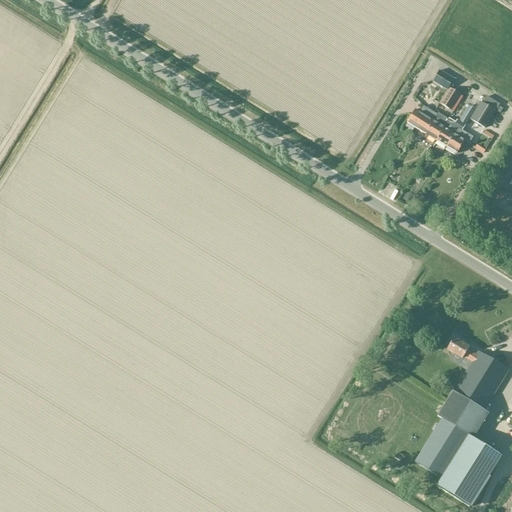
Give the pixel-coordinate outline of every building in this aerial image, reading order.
[(432,83),(446,91),(453,80),(439,71),(432,83)] [(448,89),(439,104),(448,110),(458,95),(448,89)] [(469,120),(476,125),(484,129),(494,112),(480,103),(469,120)] [(463,128),(470,118),(475,109),(468,105),(458,122),(456,121),(454,123),(449,120),(435,141),(445,148),(459,126),(463,128)] [(425,135),(438,114),(437,114),(436,115),(422,107),(419,112),(414,110),(406,123),(425,135)] [(448,119),(447,121),(438,114),(425,135),(435,141),(449,120),(448,119)] [(461,131),(463,128),(459,126),(445,148),(456,154),(464,142),(468,145),(472,138),(461,131)] [(476,356),(467,350),(468,348),(453,339),(446,350),(461,360),(462,358),(471,363),(453,393),(452,392),(436,417),(441,420),(414,463),(440,480),(467,436),(472,439),(487,414),(480,410),(481,408),(484,410),(507,372),(477,353),(476,356)] [(440,480),(436,487),(468,507),(500,457),(472,439),(467,436),(440,480)]
